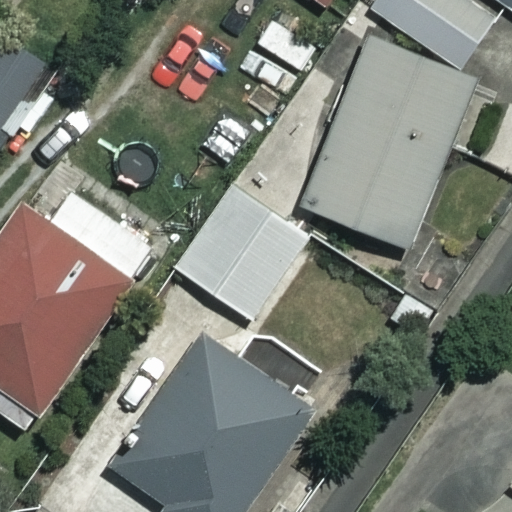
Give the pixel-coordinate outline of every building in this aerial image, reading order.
[(503,17),(478,0),(388,0),(380,13),(466,71),(503,17)] [(466,71),(374,33),(303,203),(406,246),(449,144),(474,154),(503,87),(466,71)] [(0,50),(0,134),(10,142),(64,68),(19,35),(5,54),(0,50)] [(151,244),(40,169),(0,229),(0,409),(27,427),(151,244)] [(312,240),(229,185),(175,267),(258,322),(312,240)] [(240,511),(312,404),(202,331),(106,475),(162,511),(240,511)]
